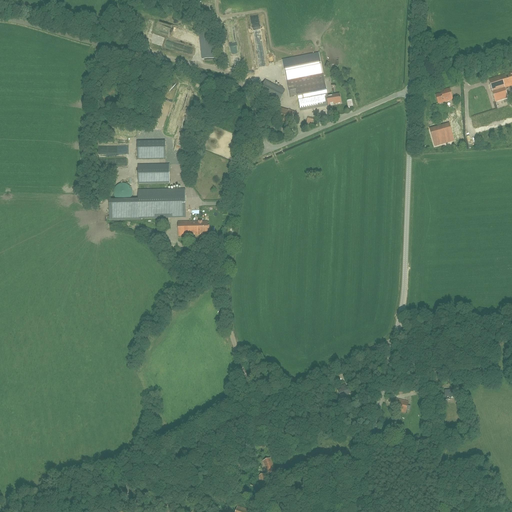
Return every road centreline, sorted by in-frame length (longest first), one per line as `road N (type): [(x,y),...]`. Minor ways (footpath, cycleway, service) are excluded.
road 1 (unclassified): [(95,511),(288,389),(395,336)]
road 2 (unclassified): [(270,149),(248,94),(225,72),(0,18)]
road 3 (track): [(258,408),(229,326),(224,282),(234,178),(245,161),(270,149)]
road 4 (tertiary): [(395,336),(409,90)]
road 5 (track): [(403,333),(442,469),(441,511)]
road 6 (tertiary): [(353,511),(395,336)]
road 7 (unclassified): [(270,149),(409,90)]
